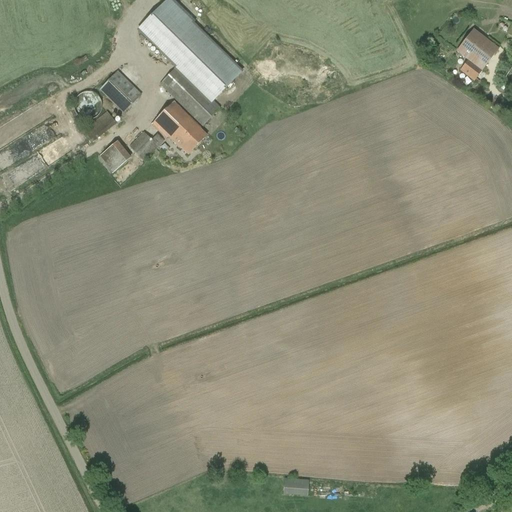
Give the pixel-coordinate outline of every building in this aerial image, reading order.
[(473,30),(456,52),(463,57),(468,61),(461,71),(474,81),(498,50),(486,41),(473,30)] [(220,109),(177,67),(160,85),(202,127),(220,109)] [(141,96),(117,72),(96,94),(103,101),(106,97),(123,114),(141,96)] [(506,76),(501,84),(511,91),(511,79),(506,76)] [(78,97),(77,98),(76,99),(76,101),(75,102),(74,104),(74,105),(74,106),(74,107),(74,108),(74,109),(75,111),(75,113),(76,114),(77,116),(78,117),(79,118),(81,119),(82,119),(84,120),(85,121),(87,121),(88,121),(90,121),(92,120),(93,120),(94,119),(95,118),(97,117),(98,117),(98,115),(99,115),(100,113),(100,112),(101,111),(101,109),(101,108),(101,107),(101,106),(101,105),(101,103),(100,102),(100,101),(99,100),(99,99),(98,98),(97,97),(96,96),(95,95),(94,95),(92,94),(90,94),(89,93),(88,93),(87,93),(86,93),(85,94),(82,94),(81,95),(80,96),(79,97),(78,97)] [(181,149),(187,155),(206,136),(200,130),(201,129),(174,103),(152,125),(166,139),(168,137),(180,150),(181,149)] [(116,124),(107,112),(106,113),(104,111),(99,114),(101,117),(83,131),(92,143),(116,124)] [(151,141),(143,133),(129,148),(144,162),(164,142),(157,135),(151,141)] [(100,157),(110,170),(109,171),(112,174),(131,159),(117,142),(100,157)] [(284,479),(283,493),(307,494),(308,481),(284,479)]
